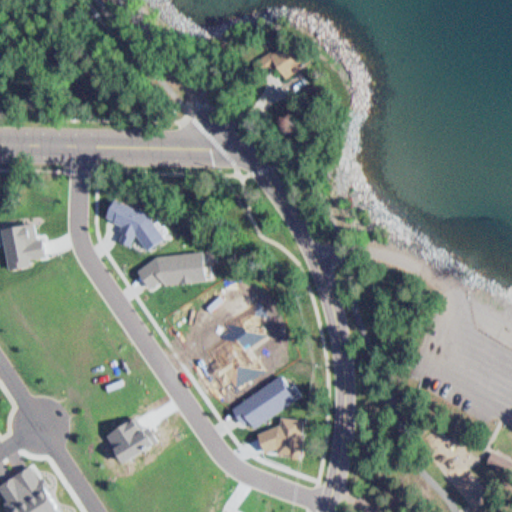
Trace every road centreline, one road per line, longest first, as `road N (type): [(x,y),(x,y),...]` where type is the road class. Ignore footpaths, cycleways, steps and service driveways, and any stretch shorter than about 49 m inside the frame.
road 1 (tertiary): [(323,511),(343,421),(339,327),(323,277),(282,198),(130,0)]
road 2 (residential): [(86,145),(84,242),(234,465),(326,503)]
road 3 (tertiary): [(0,143),(240,148)]
road 4 (residential): [(100,511),(0,359)]
